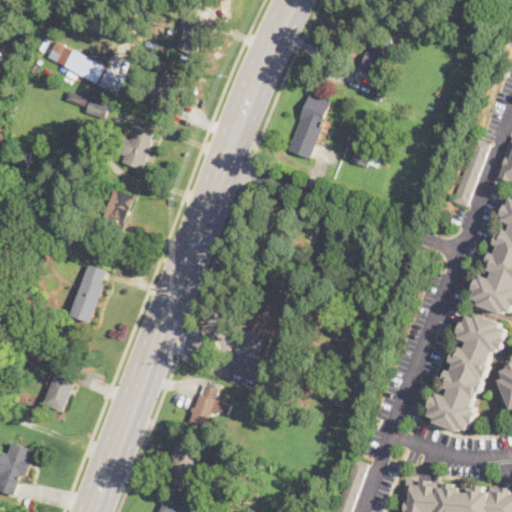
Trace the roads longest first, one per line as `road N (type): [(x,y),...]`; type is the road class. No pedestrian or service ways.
road 1 (secondary): [(97,511),(294,0)]
road 2 (residential): [(361,511),(511,113)]
road 3 (residential): [(230,158),(461,250)]
road 4 (residential): [(392,431),(445,451),(511,453)]
